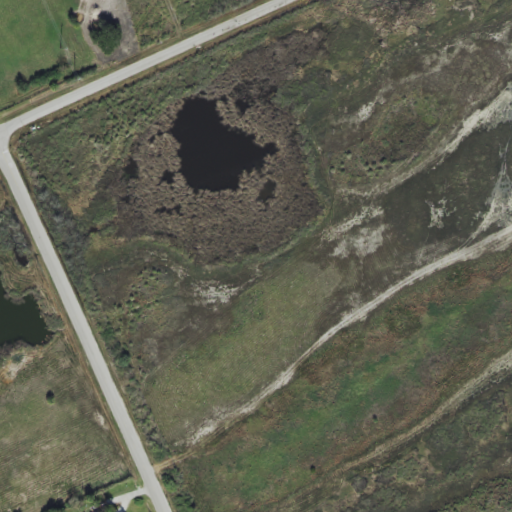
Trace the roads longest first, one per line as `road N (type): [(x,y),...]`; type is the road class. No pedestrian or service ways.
road 1 (tertiary): [(161,511),(0,150)]
road 2 (tertiary): [(0,131),(285,0)]
